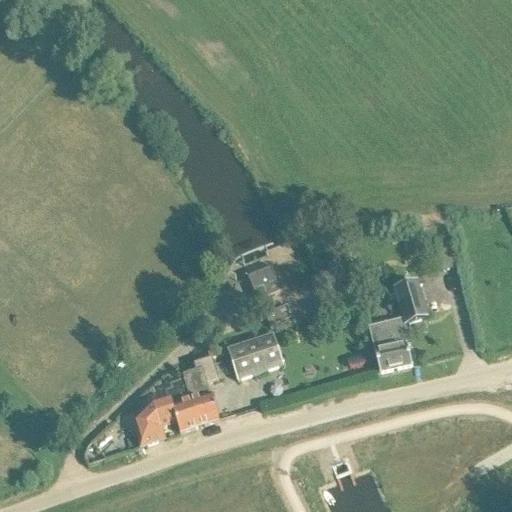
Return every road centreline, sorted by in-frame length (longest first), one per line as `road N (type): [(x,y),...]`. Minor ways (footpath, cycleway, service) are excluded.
road 1 (unclassified): [(25,511),(309,416),(511,370)]
road 2 (unknown): [(97,487),(78,436),(106,397),(204,310),(304,272)]
